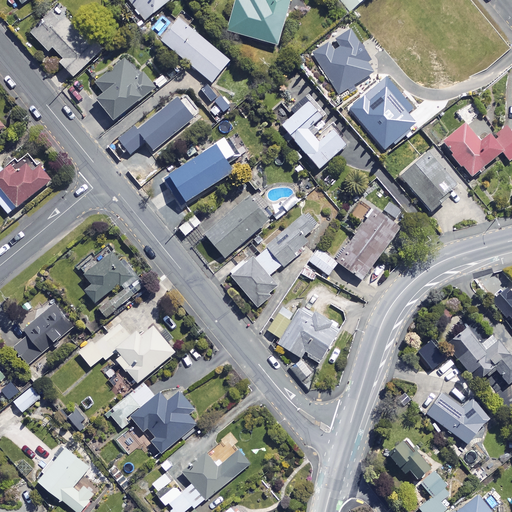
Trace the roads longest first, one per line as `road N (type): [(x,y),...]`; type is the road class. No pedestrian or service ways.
road 1 (residential): [(106,177),(298,409),(345,438)]
road 2 (tertiary): [(511,240),(443,260),(395,300),(345,438)]
road 3 (residential): [(0,48),(106,177)]
road 4 (residential): [(0,265),(106,177)]
